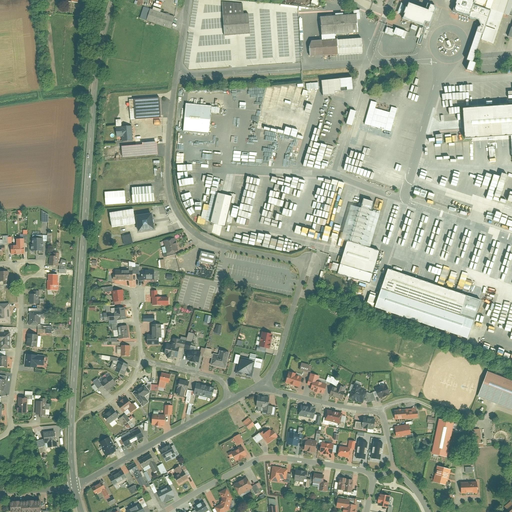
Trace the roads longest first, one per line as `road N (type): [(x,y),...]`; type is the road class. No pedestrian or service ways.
road 1 (secondary): [(73,487),(92,101),(111,0)]
road 2 (residential): [(261,386),(276,363),(304,262),(224,247),(181,221),(163,169),(172,74)]
road 3 (residential): [(165,511),(272,456),(374,476)]
road 4 (residential): [(261,386),(381,409),(394,471)]
road 5 (residential): [(73,487),(228,401)]
road 6 (residential): [(19,278),(10,426)]
road 7 (residential): [(172,74),(301,66)]
